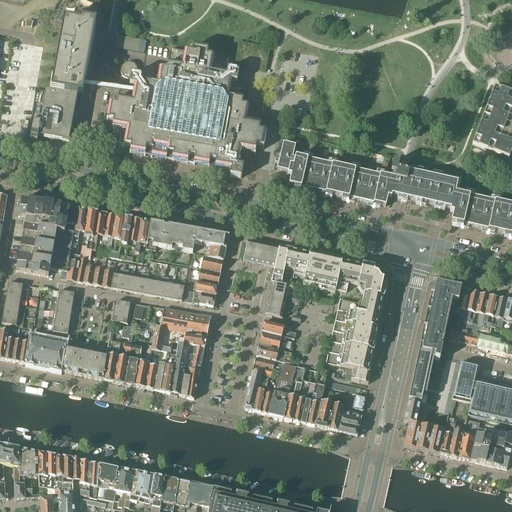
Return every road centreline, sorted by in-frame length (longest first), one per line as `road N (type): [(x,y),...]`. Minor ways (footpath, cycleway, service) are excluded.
road 1 (residential): [(0,439),(329,511)]
road 2 (residential): [(1,276),(223,316)]
road 3 (residential): [(201,412),(0,371)]
road 4 (tertiary): [(80,190),(257,224)]
road 5 (tertiary): [(258,203),(83,171)]
road 6 (tertiary): [(413,236),(258,203)]
road 7 (tertiary): [(257,224),(407,256)]
road 8 (residential): [(83,171),(111,33)]
road 9 (residential): [(369,449),(232,419)]
road 10 (residential): [(511,481),(382,452)]
road 11 (residential): [(258,203),(283,77)]
